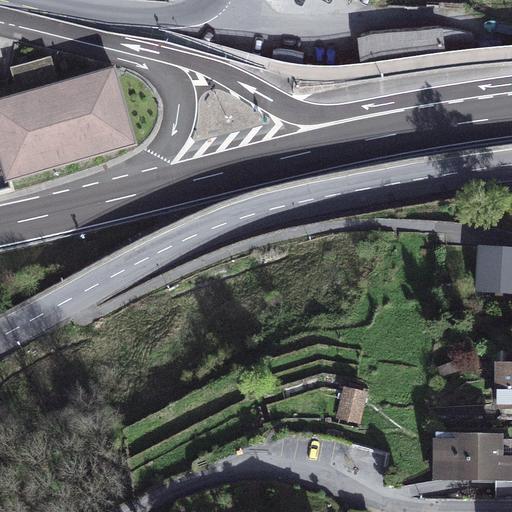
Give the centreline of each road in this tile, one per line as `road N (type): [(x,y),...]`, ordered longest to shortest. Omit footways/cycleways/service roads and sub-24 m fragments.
road 1 (tertiary): [(0,338),(230,221),(511,167)]
road 2 (motorway): [(511,116),(385,136),(102,202)]
road 3 (unclassified): [(130,511),(187,485),(265,468),(301,471),(421,510),(511,511)]
road 4 (motorway): [(511,86),(329,115),(292,108),(207,69),(153,59)]
road 5 (tertiary): [(221,0),(185,19),(33,0)]
road 6 (motorway): [(153,59),(178,100),(172,131),(156,157),(102,202)]
road 7 (tertiary): [(153,59),(0,21)]
